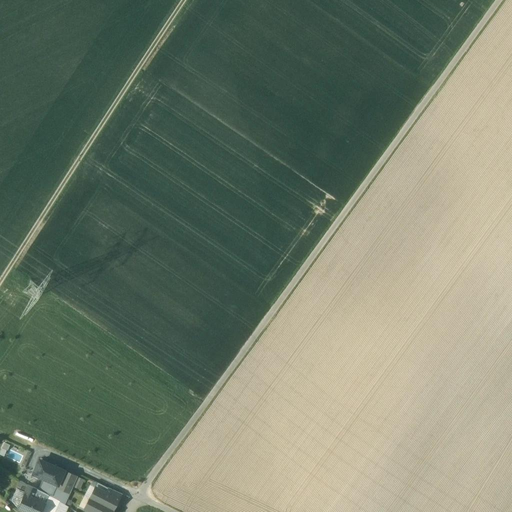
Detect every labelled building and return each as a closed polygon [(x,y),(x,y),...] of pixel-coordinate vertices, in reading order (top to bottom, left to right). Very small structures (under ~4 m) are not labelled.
[(38,461),(33,475),(41,478),(57,485),(63,472),(38,461)] [(57,485),(56,488),(62,491),(69,474),(63,472),(57,485)] [(33,475),(28,486),(36,489),(41,478),(33,475)] [(73,486),(79,489),(83,481),(77,478),(73,486)] [(28,486),(24,495),(32,499),(36,489),(28,486)] [(121,494),(108,488),(105,494),(117,500),(121,494)] [(49,496),(36,489),(32,499),(45,505),(49,496)] [(105,494),(95,489),(89,499),(112,511),(118,500),(117,500),(105,494)] [(32,499),(24,495),(17,509),(23,511),(41,511),(45,505),(32,499)] [(41,511),(54,511),(59,502),(49,496),(45,505),(41,511)] [(111,511),(112,511),(89,499),(84,509),(88,511),(111,511)]
